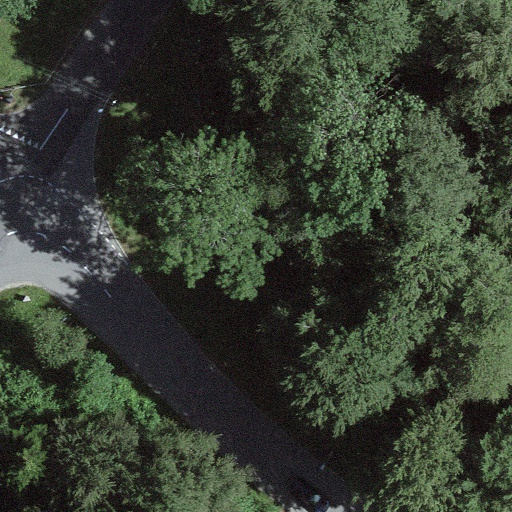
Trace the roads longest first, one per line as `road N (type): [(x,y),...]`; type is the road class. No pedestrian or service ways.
road 1 (tertiary): [(341,511),(304,489),(57,240),(32,229)]
road 2 (unclassified): [(32,229),(44,147),(144,0)]
